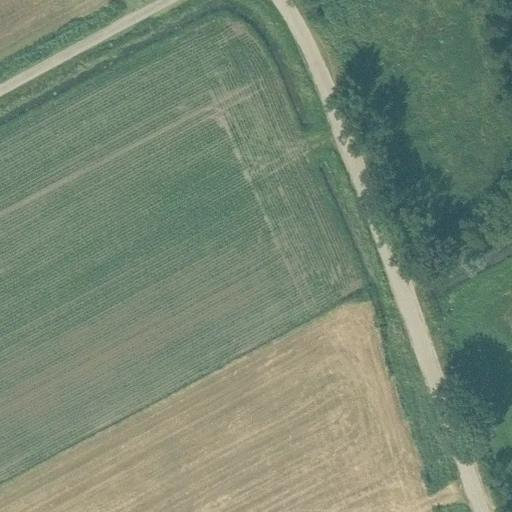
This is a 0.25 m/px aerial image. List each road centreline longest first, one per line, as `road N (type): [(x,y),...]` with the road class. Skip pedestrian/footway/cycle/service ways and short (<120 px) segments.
road 1 (unclassified): [(482,511),(323,76),(282,0)]
road 2 (unclassified): [(171,0),(0,90)]
